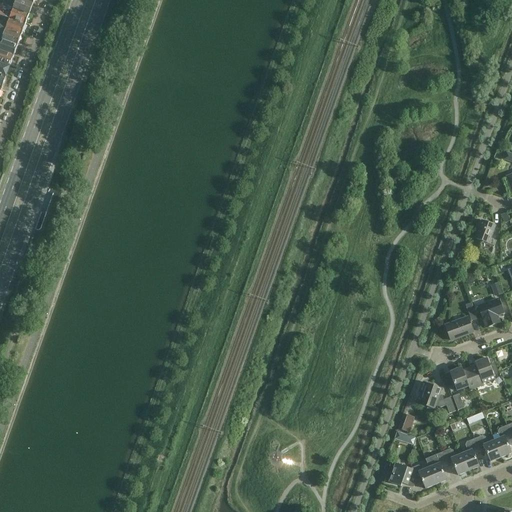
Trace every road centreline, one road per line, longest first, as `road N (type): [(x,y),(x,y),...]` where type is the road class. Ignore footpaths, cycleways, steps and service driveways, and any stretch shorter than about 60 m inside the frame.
road 1 (track): [(127,511),(310,0)]
road 2 (primary): [(0,287),(100,0)]
road 3 (primary): [(81,0),(0,218)]
road 4 (residential): [(0,145),(50,0)]
